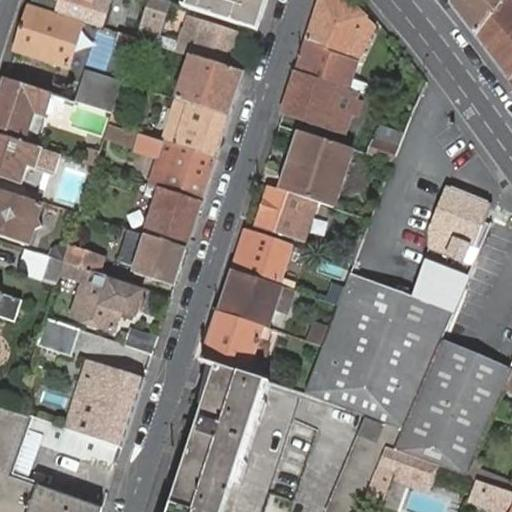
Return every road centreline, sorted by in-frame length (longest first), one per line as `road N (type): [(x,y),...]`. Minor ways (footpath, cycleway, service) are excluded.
road 1 (residential): [(131,511),(298,0)]
road 2 (secondary): [(511,160),(390,0)]
